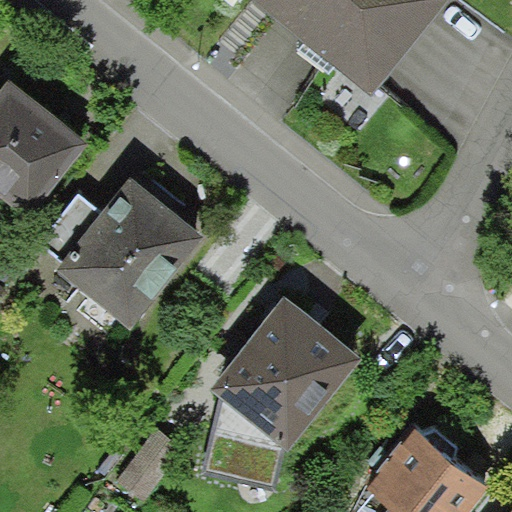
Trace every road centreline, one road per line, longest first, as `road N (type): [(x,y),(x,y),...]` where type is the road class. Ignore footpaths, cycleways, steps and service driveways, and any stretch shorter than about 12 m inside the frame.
road 1 (residential): [(49,0),(398,277)]
road 2 (residential): [(398,277),(511,88)]
road 3 (residential): [(398,277),(511,369)]
